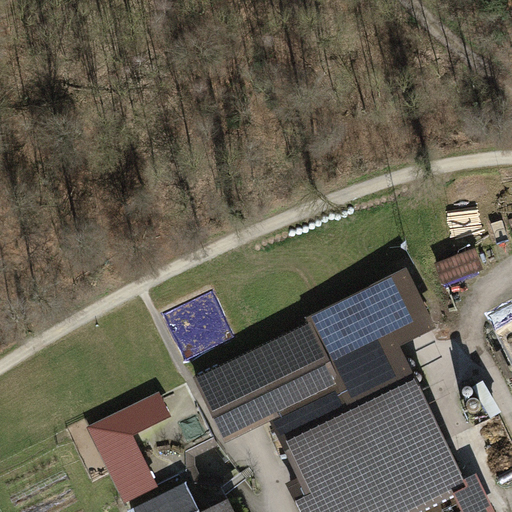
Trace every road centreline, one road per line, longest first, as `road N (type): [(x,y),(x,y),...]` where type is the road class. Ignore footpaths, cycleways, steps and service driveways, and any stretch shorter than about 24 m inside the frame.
road 1 (track): [(511,161),(456,164),(335,199),(150,279),(0,367)]
road 2 (track): [(511,415),(472,325),(482,301),(511,270)]
road 3 (track): [(408,0),(511,91)]
